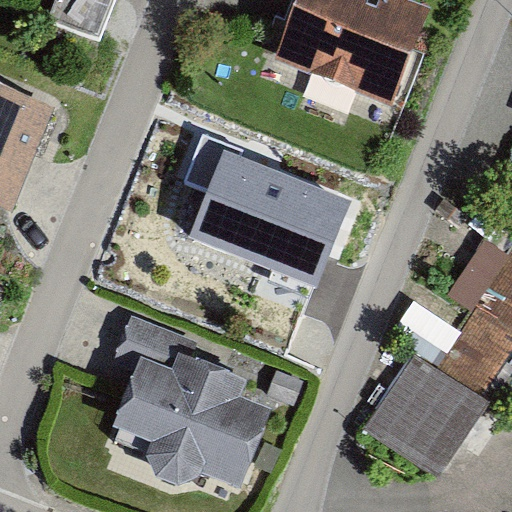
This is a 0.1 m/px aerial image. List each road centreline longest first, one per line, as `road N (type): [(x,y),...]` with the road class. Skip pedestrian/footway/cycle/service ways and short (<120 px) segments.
road 1 (residential): [(494,0),(297,511)]
road 2 (residential): [(176,0),(0,436)]
